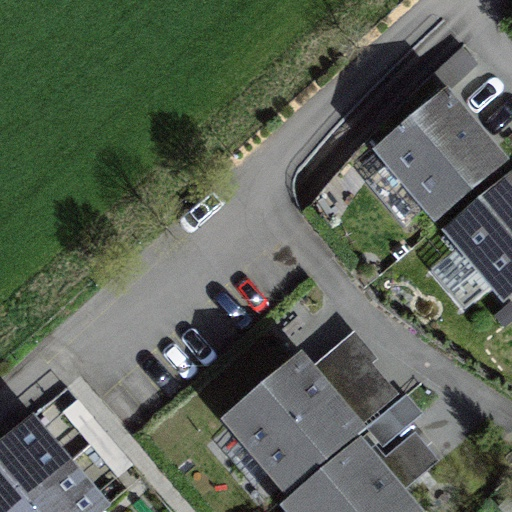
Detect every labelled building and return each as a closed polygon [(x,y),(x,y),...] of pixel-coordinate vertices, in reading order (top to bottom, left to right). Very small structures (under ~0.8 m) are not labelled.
[(386,159),(446,231),(511,176),(511,160),(460,98),(386,159)] [(511,310),(511,192),(454,240),(511,310)] [(301,366),(236,421),(290,484),(355,429),(301,366)] [(0,452),(0,511),(105,511),(113,506),(92,481),(59,441),(40,419),(0,452)] [(296,511),(411,511),(357,448),(290,505),(296,511)]
